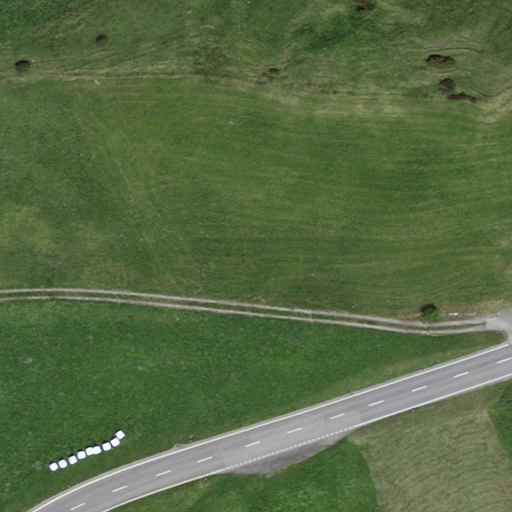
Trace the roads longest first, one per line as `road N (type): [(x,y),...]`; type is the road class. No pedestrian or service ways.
road 1 (track): [(0,293),(147,298),(406,326),(511,324)]
road 2 (secondary): [(511,356),(64,511)]
